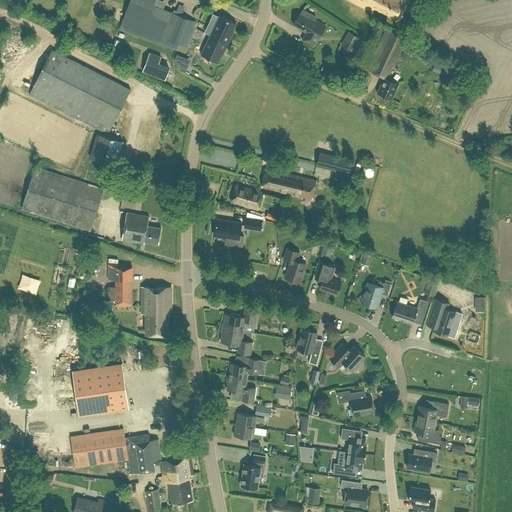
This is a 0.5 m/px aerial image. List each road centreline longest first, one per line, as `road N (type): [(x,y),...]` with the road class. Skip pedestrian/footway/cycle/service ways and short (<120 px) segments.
road 1 (tertiary): [(186,277),(198,129),(258,32),(265,0)]
road 2 (tertiary): [(221,511),(186,277)]
road 3 (track): [(202,119),(0,11)]
road 4 (residential): [(391,351),(347,316),(223,276),(186,277)]
road 5 (residential): [(394,511),(389,449),(401,389),(391,351)]
